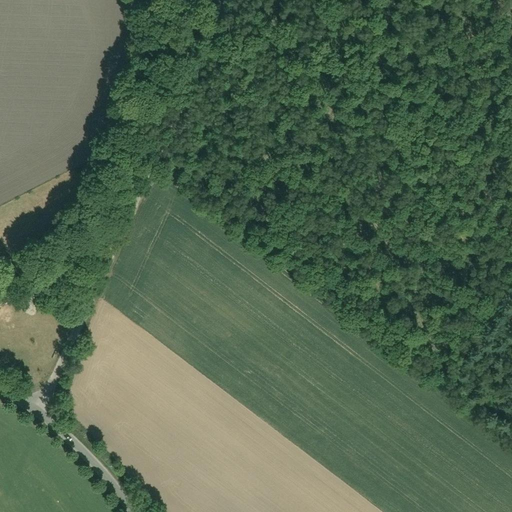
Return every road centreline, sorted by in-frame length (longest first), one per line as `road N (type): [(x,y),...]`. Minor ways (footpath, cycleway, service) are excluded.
road 1 (unclassified): [(231,0),(78,319),(42,414)]
road 2 (track): [(511,142),(222,20)]
road 3 (tertiary): [(130,511),(42,414)]
